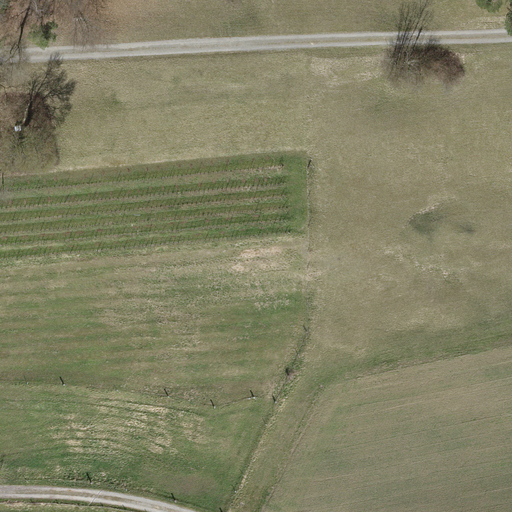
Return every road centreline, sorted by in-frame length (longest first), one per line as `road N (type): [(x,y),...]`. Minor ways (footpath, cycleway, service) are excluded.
road 1 (track): [(511,34),(0,53)]
road 2 (track): [(0,489),(134,498),(182,511)]
